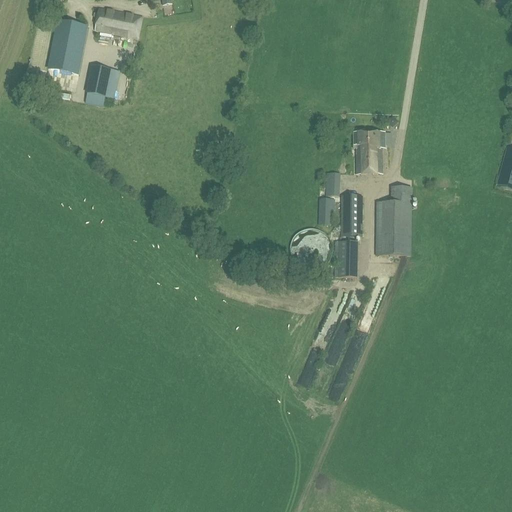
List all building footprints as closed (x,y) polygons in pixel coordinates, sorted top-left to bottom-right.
[(138,40),(142,18),(100,10),(95,32),(138,40)] [(84,29),(61,25),(52,68),(76,73),(84,29)] [(111,99),(116,74),(91,70),(86,94),(88,94),(106,98),(111,99)] [(104,108),(106,98),(88,94),(86,104),(104,108)] [(383,149),(386,149),(385,133),(354,133),(354,149),(356,149),(357,175),(383,175),(383,149)] [(340,198),(341,174),(327,173),(326,197),(340,198)] [(362,237),(363,197),(342,197),(341,237),(362,237)] [(332,226),(333,200),(320,199),(319,225),(332,226)] [(360,243),(339,242),(335,242),(335,253),(339,253),(338,270),(335,270),(334,278),(359,279),(360,243)] [(355,344),(366,348),(389,279),(378,276),(355,344)] [(337,361),(346,337),(342,336),(345,328),(349,329),(361,296),(352,293),(328,358),(337,361)] [(346,356),(334,389),(344,393),(356,359),(346,356)]
